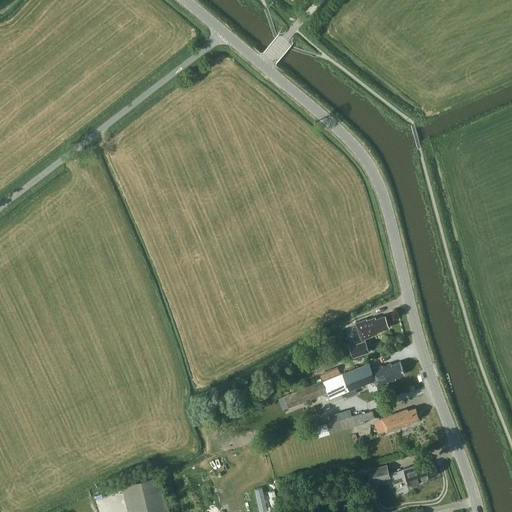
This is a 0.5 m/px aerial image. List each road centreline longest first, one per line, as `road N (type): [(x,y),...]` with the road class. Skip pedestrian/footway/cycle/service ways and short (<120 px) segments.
road 1 (secondary): [(477,511),(429,375),(376,179),(346,137),(262,65)]
road 2 (unclassified): [(0,206),(224,33)]
